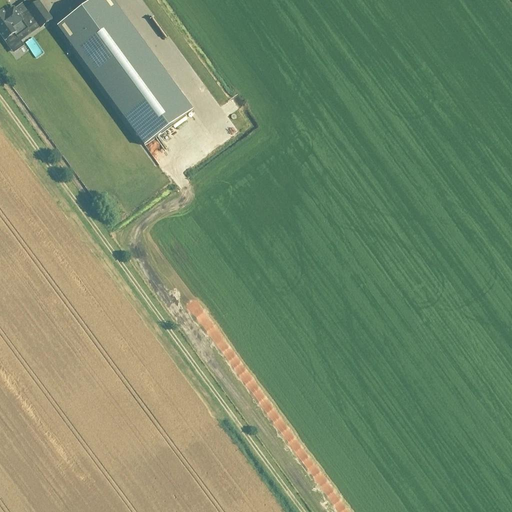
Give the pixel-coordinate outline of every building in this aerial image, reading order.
[(143,147),(192,112),(117,9),(109,14),(98,0),(96,0),(65,23),(76,38),(68,44),(143,147)] [(40,29),(51,21),(38,3),(27,11),(27,12),(19,18),(13,10),(4,16),(2,13),(0,14),(0,35),(5,42),(13,35),(16,39),(36,24),(40,29)] [(185,132),(197,127),(194,120),(182,125),(185,132)] [(181,128),(169,131),(172,144),(184,141),(181,128)] [(153,144),(152,152),(163,153),(164,145),(153,144)] [(104,204),(114,220),(124,213),(114,197),(104,204)]
